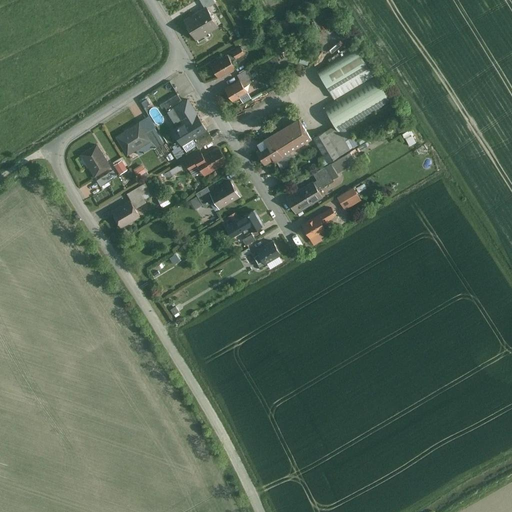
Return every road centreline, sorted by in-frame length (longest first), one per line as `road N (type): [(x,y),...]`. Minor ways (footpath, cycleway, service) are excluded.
road 1 (unclassified): [(259,511),(209,407),(50,152),(88,114),(182,59)]
road 2 (residential): [(284,229),(182,59)]
